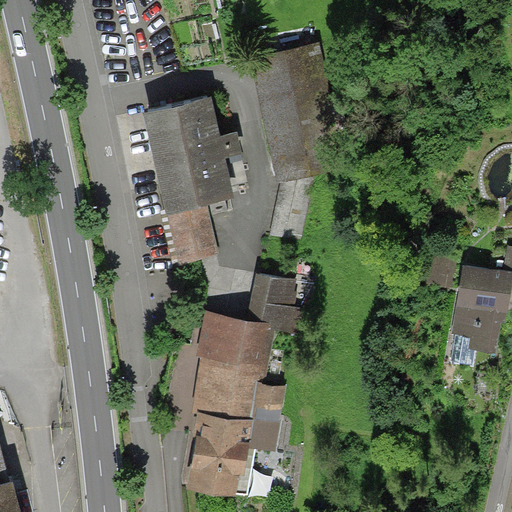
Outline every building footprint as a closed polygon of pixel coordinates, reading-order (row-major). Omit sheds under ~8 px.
[(312,41),(254,54),(279,174),(313,167),(339,161),(312,41)] [(213,83),(145,98),(179,259),(219,250),(207,196),(251,187),(243,147),(246,146),(240,117),(221,121),(213,83)] [(313,167),(279,174),(270,235),(304,237),(313,167)] [(0,326),(8,327),(9,236),(0,236),(0,326)] [(507,266),(470,258),(452,335),(496,345),(505,304),(511,305),(511,246),(507,266)] [(296,277),(256,266),(245,311),(277,319),(298,324),(303,303),(290,299),(296,277)] [(268,361),(277,319),(245,311),(206,303),(197,348),(202,349),(263,360),(268,361)] [(277,447),(283,416),(255,411),(257,400),(284,405),(289,379),(260,374),(263,360),(202,349),(192,400),(198,401),(184,478),(249,490),(257,444),(277,447)] [(0,511),(24,511),(14,470),(7,470),(0,440),(0,511)]
